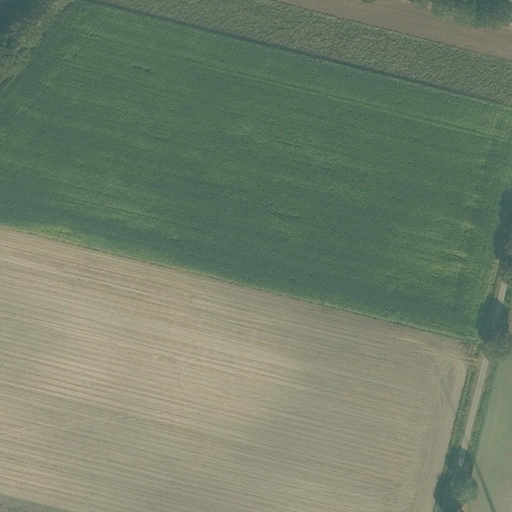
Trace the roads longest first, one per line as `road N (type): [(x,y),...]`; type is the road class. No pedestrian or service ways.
road 1 (track): [(511,12),(463,0),(56,0),(0,65)]
road 2 (unclassified): [(447,511),(511,251)]
